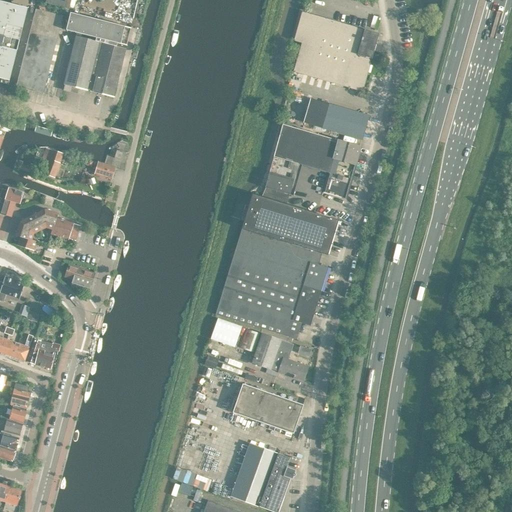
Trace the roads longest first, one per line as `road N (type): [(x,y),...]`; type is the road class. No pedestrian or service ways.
road 1 (primary): [(381,511),(405,341),(499,0)]
road 2 (primary): [(471,0),(380,340),(357,511)]
road 3 (unclassified): [(309,511),(326,380),(394,91),(389,0)]
road 4 (unclassified): [(117,210),(172,0)]
road 5 (residential): [(19,477),(45,378),(0,362)]
road 6 (unclassified): [(45,482),(78,360)]
